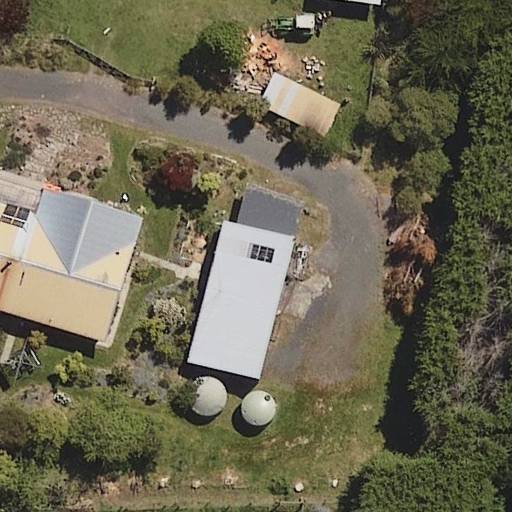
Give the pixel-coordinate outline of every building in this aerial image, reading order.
[(339,105),(273,78),(260,110),(325,137),(339,105)] [(0,313),(107,345),(142,223),(13,186),(0,182),(0,313)] [(305,203),(243,187),(232,228),(189,217),(179,256),(214,266),(189,365),(258,383),(305,203)] [(225,384),(195,381),(192,414),(223,417),(225,384)] [(254,389),(249,391),(246,394),(243,396),(241,400),(239,403),(238,407),(238,411),(238,415),(239,419),(241,422),(243,426),(246,429),(249,431),(252,433),(256,434),(260,434),(264,434),(268,433),(272,431),(275,429),(278,426),(280,423),(282,419),(283,415),(283,412),(283,408),(282,404),(280,400),(278,397),(275,394),(272,392),(268,390),(265,389),(261,388),(257,389),(254,389)]
